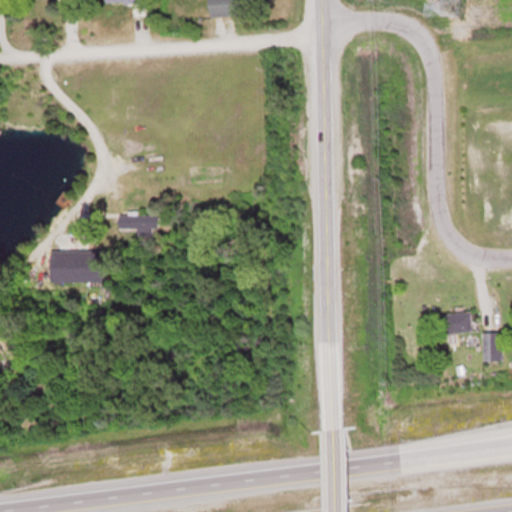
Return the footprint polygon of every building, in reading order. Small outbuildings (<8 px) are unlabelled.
[(207,0),(208,15),(246,14),(245,0),(207,0)] [(159,229),(159,215),(119,215),(119,229),(159,229)] [(104,250),(52,250),(52,281),(104,281),(104,250)] [(473,330),(471,310),(444,313),(446,333),(473,330)] [(502,332),(483,332),(483,361),(502,361),(502,332)]
